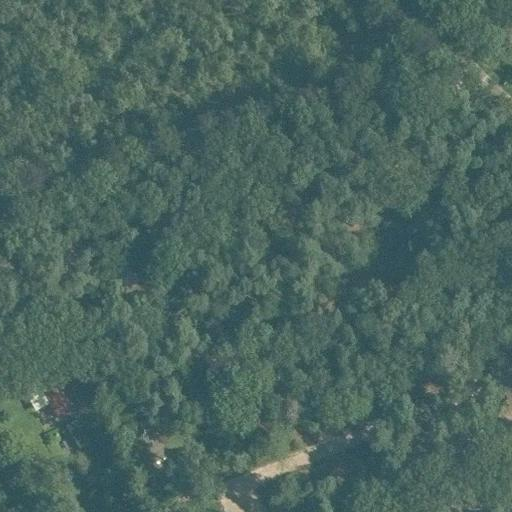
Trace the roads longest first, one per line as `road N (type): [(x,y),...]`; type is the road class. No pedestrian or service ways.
road 1 (track): [(0,206),(413,80)]
road 2 (tertiary): [(511,99),(418,0)]
